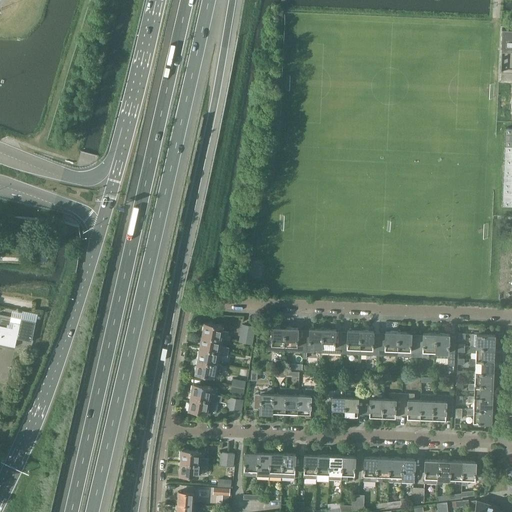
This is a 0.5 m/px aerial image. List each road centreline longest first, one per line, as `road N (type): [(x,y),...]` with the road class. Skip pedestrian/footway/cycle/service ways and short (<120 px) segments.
road 1 (motorway): [(91,511),(208,0)]
road 2 (motorway): [(186,0),(69,511)]
road 3 (motorway): [(133,511),(232,0)]
road 4 (residential): [(511,312),(187,305),(163,431)]
road 5 (residential): [(511,443),(163,431)]
road 6 (secondary): [(98,235),(60,353),(0,494)]
road 7 (motorway): [(159,0),(98,235)]
